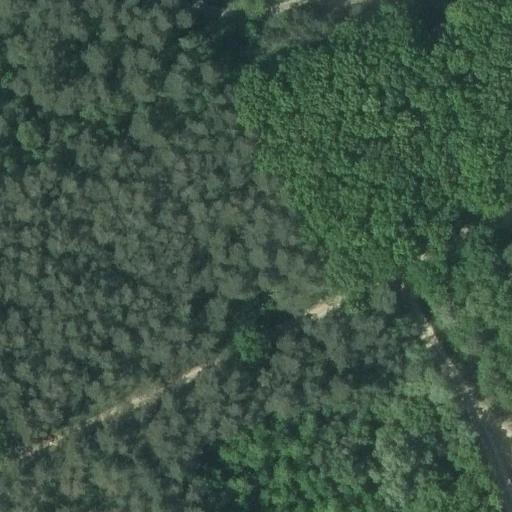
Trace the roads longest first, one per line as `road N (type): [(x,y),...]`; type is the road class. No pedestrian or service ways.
road 1 (track): [(511,221),(0,481)]
road 2 (track): [(511,494),(411,307)]
